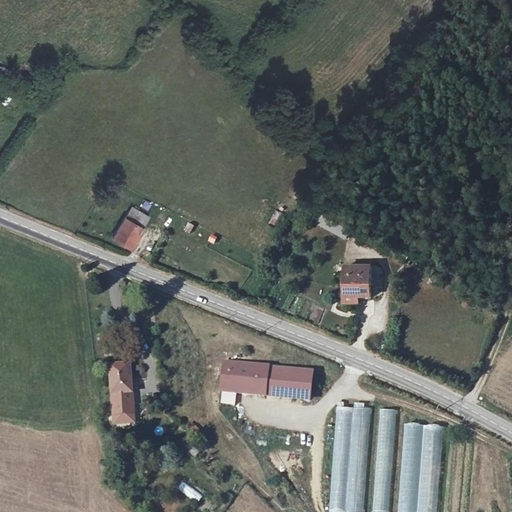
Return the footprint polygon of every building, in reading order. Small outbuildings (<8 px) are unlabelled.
[(142,227),(121,215),(110,235),(127,245),(136,229),(140,231),(142,227)] [(373,300),(373,268),(347,268),(346,295),(361,295),(361,300),(373,300)] [(316,371),(224,360),(220,392),(313,402),(316,371)] [(133,363),(109,364),(114,426),(137,426),(134,396),(136,395),(133,363)] [(365,511),(374,408),(336,407),(329,511),(348,511),(365,511)] [(389,511),(397,409),(380,408),(372,511),(389,511)]
